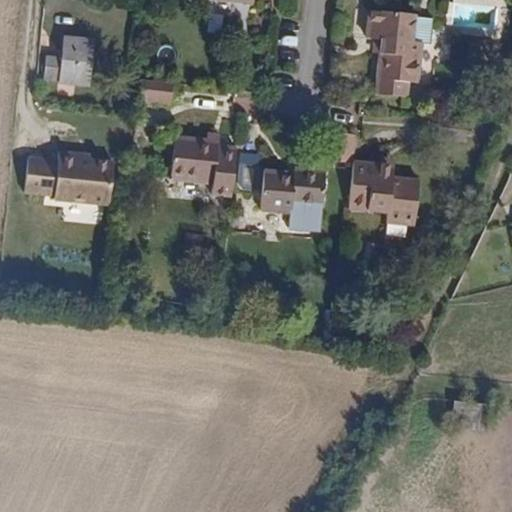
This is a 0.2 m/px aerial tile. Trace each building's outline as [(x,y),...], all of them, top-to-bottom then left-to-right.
[(362,37),(370,39),(378,40),(376,53),(371,93),(400,97),(402,81),(413,82),(417,45),(407,44),(411,18),(411,17),(365,11),(362,37)] [(426,20),(411,18),(407,44),(417,45),(422,47),(426,20)] [(94,43),(63,39),(61,59),(45,57),(42,80),(90,85),(94,43)] [(378,40),(370,39),(368,52),(376,53),(378,40)] [(137,84),(135,107),(168,110),(170,87),(137,84)] [(463,140),(465,118),(436,114),(433,136),(463,140)] [(206,133),(206,141),(217,142),(218,134),(206,133)] [(355,161),(358,135),(334,133),(331,161),(355,164),(355,161)] [(210,196),(230,199),(235,149),(216,147),(217,142),(206,141),(174,137),(170,181),(211,184),(210,196)] [(58,160),(28,157),(25,192),(55,194),(55,190),(110,195),(114,152),(78,149),(77,152),(59,151),(58,160)] [(384,156),(383,164),(396,165),(397,158),(384,156)] [(355,164),(350,208),(391,213),(390,223),(417,226),(423,180),(394,177),(396,165),(383,164),(355,161),(355,164)] [(292,172),(263,169),(260,209),(289,212),(287,227),(319,231),(321,208),(324,171),(292,167),(292,172)]
